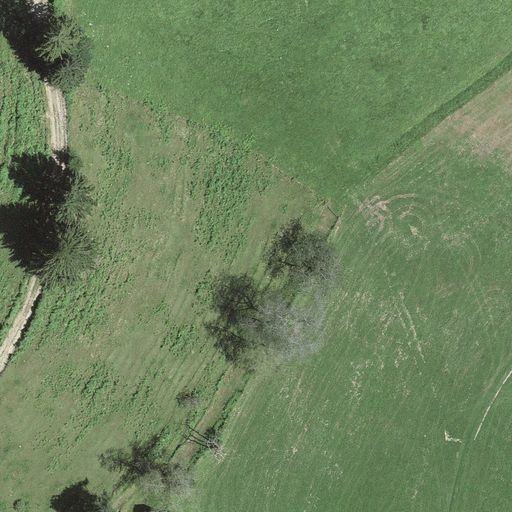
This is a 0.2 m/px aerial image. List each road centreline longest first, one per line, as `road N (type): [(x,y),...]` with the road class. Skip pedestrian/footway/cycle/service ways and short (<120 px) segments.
road 1 (track): [(156,511),(368,167),(511,55)]
road 2 (track): [(37,0),(59,183),(33,295),(0,360)]
road 3 (track): [(445,511),(460,447),(511,360)]
